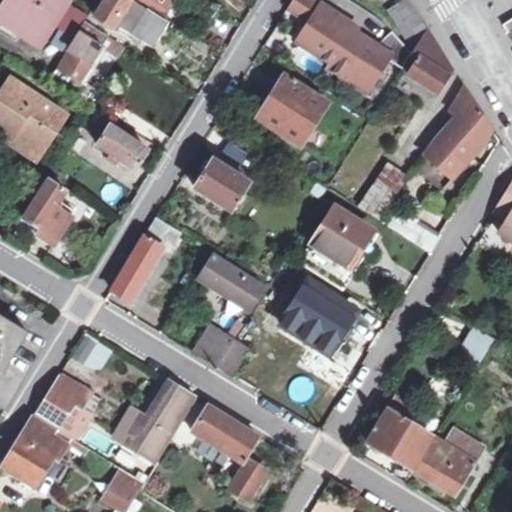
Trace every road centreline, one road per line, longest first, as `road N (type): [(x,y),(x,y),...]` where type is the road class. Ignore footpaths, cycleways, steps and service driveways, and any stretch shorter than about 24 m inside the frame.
road 1 (residential): [(83,310),(276,0)]
road 2 (residential): [(329,456),(511,156)]
road 3 (residential): [(83,310),(329,456)]
road 4 (residential): [(0,445),(83,310)]
